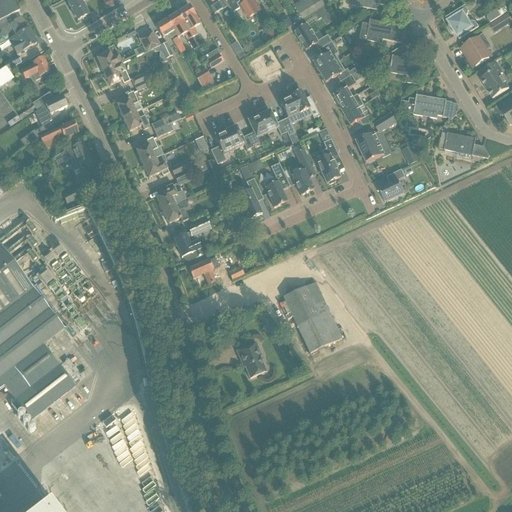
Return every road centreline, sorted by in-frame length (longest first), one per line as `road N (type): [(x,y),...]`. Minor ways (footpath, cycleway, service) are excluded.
road 1 (unclassified): [(234,511),(169,286),(60,53)]
road 2 (unknown): [(0,211),(32,202),(110,282),(131,369)]
road 3 (residential): [(416,20),(483,133),(511,141)]
road 4 (unknown): [(175,511),(131,369)]
road 5 (unknown): [(131,369),(58,429),(56,448),(73,469)]
road 6 (residential): [(358,184),(302,68)]
